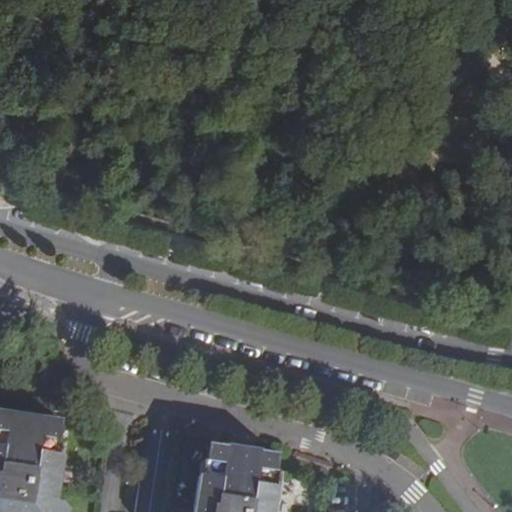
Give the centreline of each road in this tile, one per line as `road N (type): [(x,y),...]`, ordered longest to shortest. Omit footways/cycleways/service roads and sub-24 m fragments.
road 1 (residential): [(102,291),(84,331),(88,371),(347,450),(391,475),(428,511)]
road 2 (secondary): [(102,291),(511,406)]
road 3 (secondary): [(511,355),(381,332),(115,258)]
